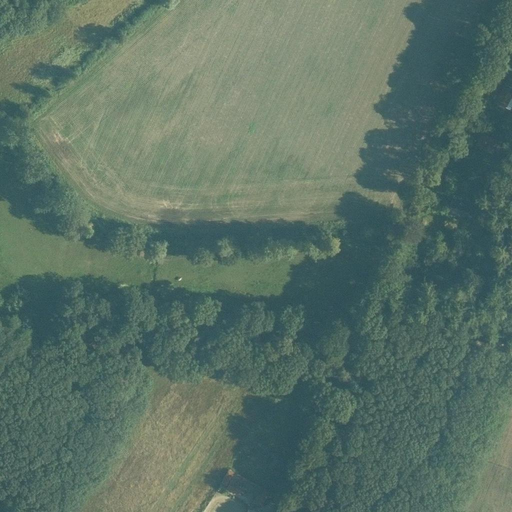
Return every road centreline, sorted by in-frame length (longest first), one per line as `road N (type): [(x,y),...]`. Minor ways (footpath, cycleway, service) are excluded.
road 1 (track): [(505,0),(413,204)]
road 2 (track): [(511,317),(431,511)]
